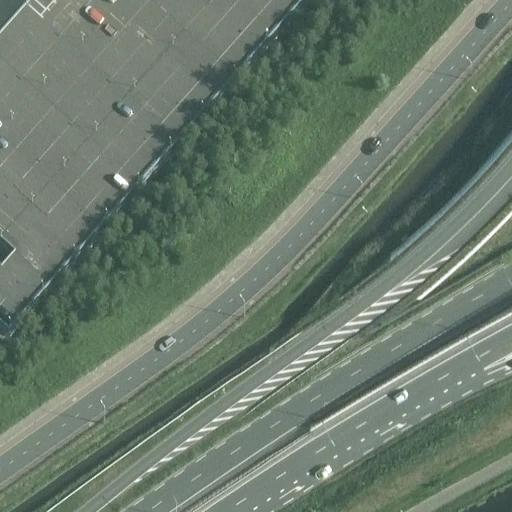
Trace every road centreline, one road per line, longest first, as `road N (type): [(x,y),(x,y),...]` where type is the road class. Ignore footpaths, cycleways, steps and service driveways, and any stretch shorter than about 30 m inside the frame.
road 1 (unclassified): [(0,469),(229,303),(307,230),(509,0)]
road 2 (primary): [(511,281),(359,370),(149,511)]
road 3 (primary): [(225,511),(476,355)]
